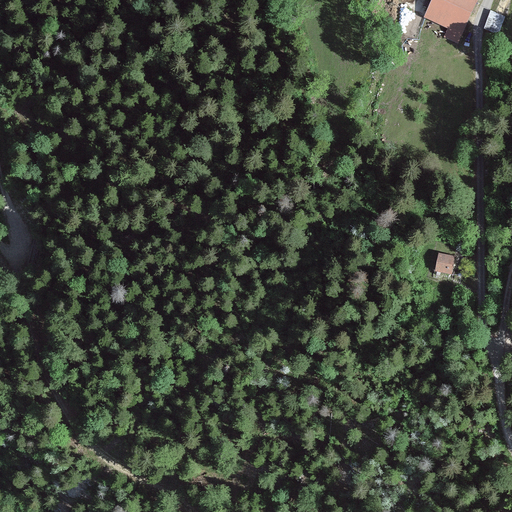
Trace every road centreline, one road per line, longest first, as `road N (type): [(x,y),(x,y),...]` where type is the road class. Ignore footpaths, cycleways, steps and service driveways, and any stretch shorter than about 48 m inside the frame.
road 1 (unclassified): [(499,365),(486,340),(482,289),(478,46),(488,0)]
road 2 (track): [(15,253),(35,350),(76,429),(101,454),(197,511)]
road 3 (track): [(511,264),(499,365),(511,443)]
